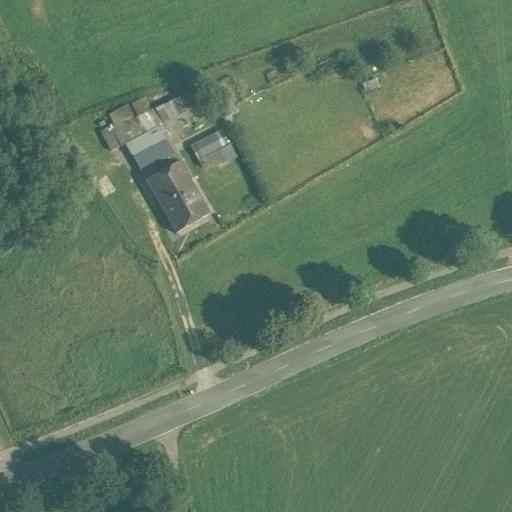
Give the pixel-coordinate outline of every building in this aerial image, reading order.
[(186,78),(144,93),(149,107),(191,92),(186,78)] [(150,132),(155,143),(162,140),(156,129),(163,125),(155,110),(134,120),(112,131),(120,147),(125,144),(150,132)] [(110,127),(112,131),(134,120),(131,114),(109,125),(110,127)] [(111,152),(120,147),(112,131),(110,127),(100,132),(111,152)] [(195,144),(203,159),(229,146),(221,130),(195,144)] [(165,159),(171,156),(162,140),(155,143),(150,132),(125,144),(141,173),(165,159)] [(165,159),(169,168),(180,163),(175,154),(171,156),(165,159)] [(141,173),(146,181),(169,168),(165,159),(141,173)] [(154,196),(188,177),(180,163),(169,168),(146,181),(145,182),(154,196)] [(188,177),(154,196),(176,234),(210,215),(188,177)]
